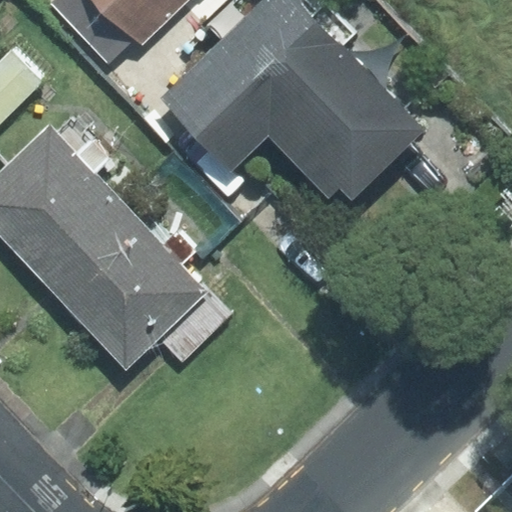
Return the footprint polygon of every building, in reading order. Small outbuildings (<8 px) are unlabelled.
[(102,0),(54,0),(51,3),(109,63),(137,36),(102,0)] [(143,42),(186,0),(102,0),(137,36),(143,42)] [(269,134),(329,196),(339,186),(352,199),(423,130),(297,0),(261,0),(160,98),(231,171),(269,134)] [(0,123),(44,79),(12,47),(0,59),(0,123)] [(124,204),(49,125),(0,170),(0,235),(43,281),(124,204)] [(159,337),(207,291),(124,204),(43,281),(126,368),(159,337)] [(159,337),(182,361),(230,315),(207,291),(159,337)]
